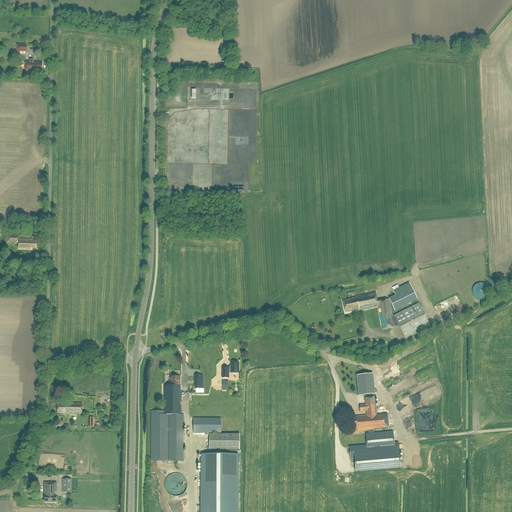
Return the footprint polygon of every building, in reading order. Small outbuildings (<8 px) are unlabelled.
[(42,70),(42,63),(36,62),(36,61),(25,61),(25,72),(33,72),(33,70),(42,70)] [(37,250),(37,241),(37,236),(32,236),(32,240),(18,239),(18,234),(5,234),(5,242),(18,243),(18,250),(32,250),(37,250)] [(487,296),(488,295),(488,294),(489,292),(489,291),(488,290),(488,288),(487,287),(486,286),(485,285),(484,284),(483,284),(482,283),(480,283),(479,283),(477,284),(476,284),(475,285),(474,286),(473,287),(473,289),(472,290),(472,291),(472,293),(473,294),(473,295),(474,297),(475,298),(476,298),(477,299),(479,300),(480,300),(481,300),(483,299),(484,299),(485,298),(486,297),(487,296)] [(394,293),(395,296),(389,300),(395,312),(418,301),(410,285),(394,293)] [(393,316),(392,315),(389,299),(377,302),(375,292),(355,297),(352,298),(352,299),(343,301),(345,313),(359,310),(360,310),(361,311),(378,307),(379,314),(382,330),(394,327),(398,325),(405,339),(430,327),(418,303),(393,316)] [(228,373),(231,373),(238,373),(239,363),(238,363),(238,361),(234,361),(234,363),(231,363),(231,369),(228,369),(228,368),(222,368),(222,378),(228,378),(228,373)] [(373,375),(356,377),(358,396),(375,394),(373,375)] [(151,411),(151,422),(151,461),(167,462),(167,430),(169,430),(168,462),(183,462),(183,415),(181,415),(181,407),(180,407),(180,402),(181,402),(181,391),(180,391),(180,377),(170,377),(170,386),(164,386),(164,411),(151,411)] [(195,394),(204,394),(203,385),(203,377),(191,377),(191,386),(195,386),(195,394)] [(355,472),(400,468),(398,442),(394,443),(392,432),(374,433),(373,430),(388,429),(387,414),(376,415),(374,397),(364,398),(365,405),(359,405),(360,412),(366,411),(366,416),(353,417),(353,418),(351,418),(352,421),(353,421),(353,427),(354,427),(354,432),(368,431),(368,434),(365,434),(366,445),(349,447),(350,459),(354,459),(355,472)] [(81,412),(82,403),(57,403),(57,413),(81,414),(81,412)] [(193,434),(209,434),(209,450),(239,450),(239,434),(220,434),(220,419),(193,419),(193,434)] [(200,511),(237,511),(238,454),(201,454),(200,511)] [(185,478),(184,477),(182,476),(181,475),(179,474),(177,474),(175,474),(173,474),(171,475),(170,475),(168,477),(167,478),(166,480),(165,481),(164,483),(164,485),(164,487),(165,489),(166,491),(167,492),(168,494),(170,495),(171,496),(173,496),(175,496),(177,496),(179,496),(181,495),(182,494),(184,493),(185,491),(186,490),(187,488),(187,486),(187,484),(187,482),(186,480),(185,478)] [(71,492),(71,480),(62,480),(62,492),(71,492)] [(56,492),(56,482),(44,482),(44,496),(45,496),(45,503),(55,503),(56,495),(55,495),(55,492),(56,492)]
